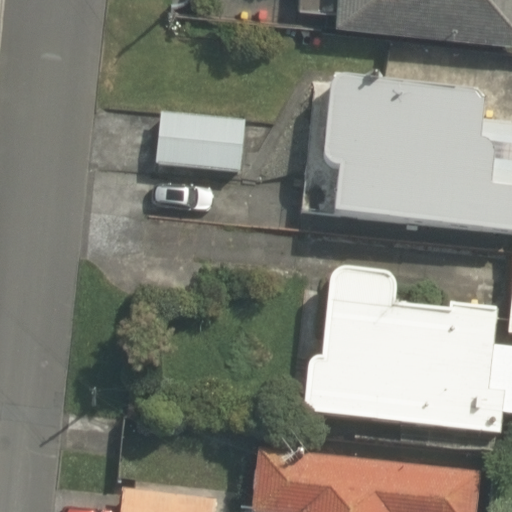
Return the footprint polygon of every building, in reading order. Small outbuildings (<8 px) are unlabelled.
[(337,26),(511,43),(511,0),(299,0),(299,7),(334,10),(332,26),(337,26)] [(309,215),(511,233),(511,126),(483,124),(484,111),(474,96),(315,81),(309,148),(303,214),(309,215)] [(156,169),(238,180),(246,124),(164,113),(156,169)] [(511,257),(511,258),(503,338),(511,338),(511,257)] [(386,280),(339,275),(333,279),(326,288),(319,363),(313,363),(307,369),(303,409),(308,418),(501,438),(503,416),(511,417),(511,350),(493,349),(496,315),(447,310),(447,315),(392,309),(394,290),(386,280)] [(475,511),(479,477),(259,455),(258,455),(252,511),(475,511)] [(210,511),(212,501),(122,491),(120,511),(210,511)]
